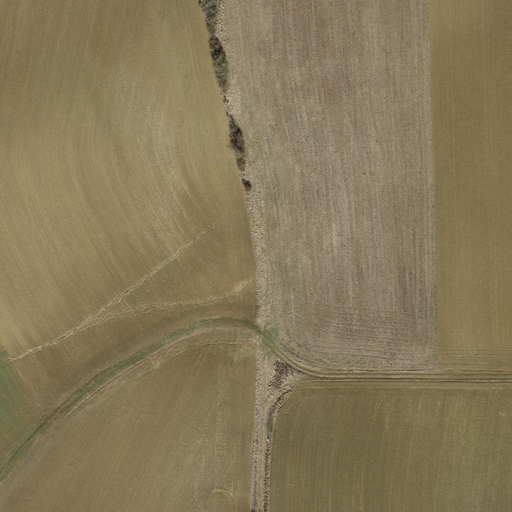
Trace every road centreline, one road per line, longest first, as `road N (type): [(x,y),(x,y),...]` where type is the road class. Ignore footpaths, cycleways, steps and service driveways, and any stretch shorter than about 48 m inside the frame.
road 1 (track): [(221,0),(261,222),(262,511)]
road 2 (track): [(263,338),(238,320),(209,320),(138,355),(57,415),(0,482)]
road 3 (track): [(263,338),(317,376),(511,376)]
